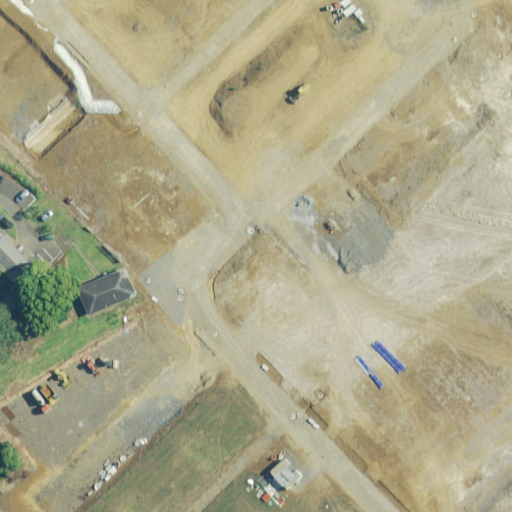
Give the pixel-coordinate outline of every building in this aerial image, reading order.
[(28,261),(0,231),(0,260),(13,274),(28,261)] [(119,261),(73,279),(84,307),(130,289),(119,261)] [(142,297),(131,302),(135,311),(146,306),(142,297)] [(511,383),(511,343),(482,371),(503,393),(511,383)] [(502,511),(511,503),(503,494),(485,511),(502,511)]
